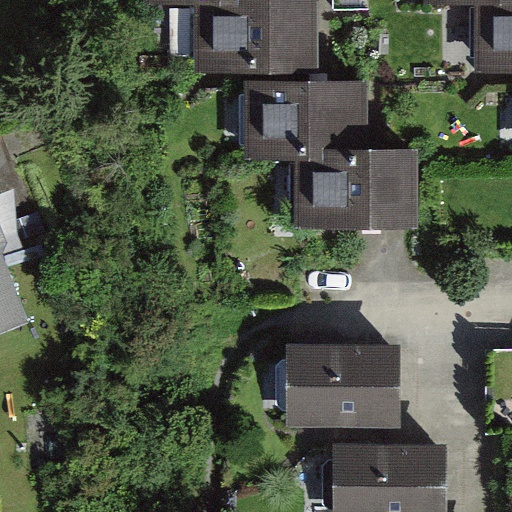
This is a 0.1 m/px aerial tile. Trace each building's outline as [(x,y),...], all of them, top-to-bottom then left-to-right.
[(263,0),(130,0),(130,21),(171,20),(170,96),(234,100),(233,183),(285,183),(283,258),(411,254),(410,173),(361,170),(359,105),(310,103),(310,19),(265,18),(263,0)] [(511,0),(411,0),(411,24),(439,24),(442,93),(509,97),(511,179),(511,0)] [(0,353),(17,347),(0,303),(0,264),(1,264),(0,260),(0,353)] [(396,373),(278,371),(277,457),(395,459),(396,373)] [(451,511),(451,472),(324,471),(323,511),(451,511)] [(15,473),(0,472),(0,502),(13,503),(15,473)]
